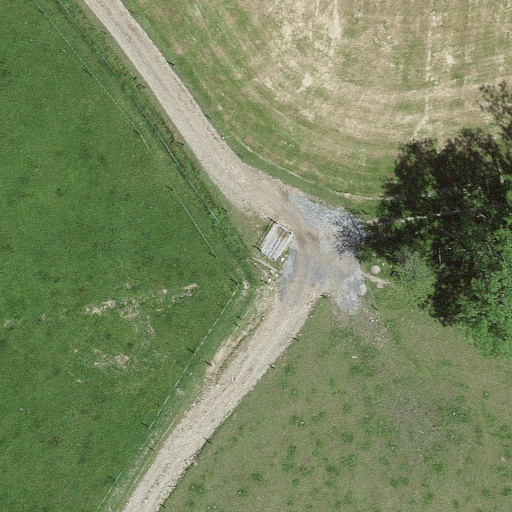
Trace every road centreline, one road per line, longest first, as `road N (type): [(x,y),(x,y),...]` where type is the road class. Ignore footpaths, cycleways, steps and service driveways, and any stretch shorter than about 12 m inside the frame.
road 1 (track): [(154,511),(294,306),(309,255),(304,234),(222,161),(175,89),(96,0)]
road 2 (track): [(304,234),(511,211)]
